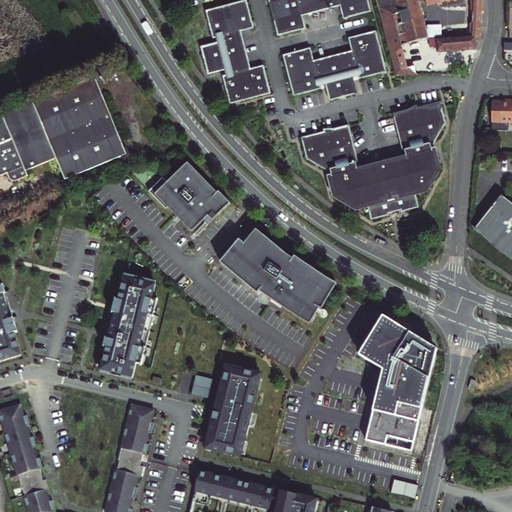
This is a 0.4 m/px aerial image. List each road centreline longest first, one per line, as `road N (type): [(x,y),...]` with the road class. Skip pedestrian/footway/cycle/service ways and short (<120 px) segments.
road 1 (secondary): [(106,0),(185,120),(258,196),(370,277),(463,321)]
road 2 (secondary): [(458,291),(355,242),(285,194),(193,97),(130,0)]
road 3 (residential): [(0,382),(46,373),(186,408),(173,466)]
road 4 (residential): [(478,78),(465,132),(458,291)]
road 5 (residential): [(463,321),(425,511)]
